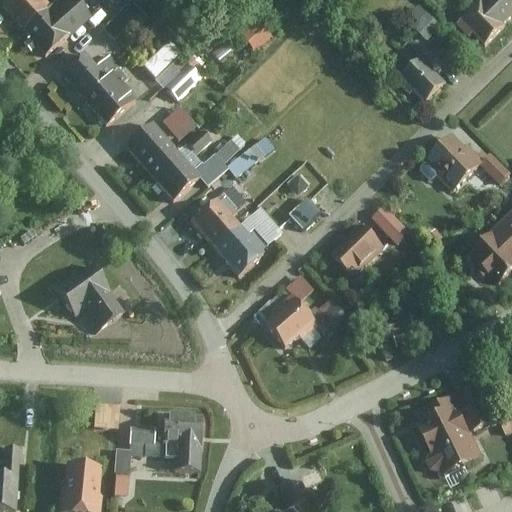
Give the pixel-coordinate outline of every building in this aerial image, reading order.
[(43,59),(91,21),(74,0),(71,0),(46,21),(29,0),(13,0),(3,9),(43,59)] [(478,49),(511,17),(511,0),(479,0),(454,24),(478,49)] [(122,46),(151,18),(136,2),(106,30),(122,46)] [(409,19),(431,42),(446,28),(424,5),(409,19)] [(245,33),(256,52),(277,39),(265,20),(245,33)] [(166,90),(182,77),(173,65),(186,56),(176,43),(147,65),(166,90)] [(97,126),(123,104),(105,83),(118,72),(106,58),(94,69),(82,54),(55,76),(97,126)] [(420,111),(444,87),(416,58),(392,83),(420,111)] [(186,102),(203,74),(194,68),(177,96),(186,102)] [(167,123),(183,141),(200,127),(185,108),(167,123)] [(167,208),(195,183),(184,171),(171,156),(148,131),(120,156),(167,208)] [(212,146),(199,132),(171,156),(184,171),(212,146)] [(230,167),(243,147),(233,140),(219,160),(230,167)] [(478,171),(452,141),(419,171),(445,200),(478,171)] [(313,231),(328,217),(312,198),(296,212),(313,231)] [(259,256),(214,203),(184,228),(229,281),(259,256)] [(511,278),(511,212),(462,264),(494,296),(511,278)] [(409,238),(385,215),(371,229),(395,253),(409,238)] [(377,260),(352,232),(325,258),(350,285),(377,260)] [(124,317),(91,269),(77,279),(74,275),(54,289),(75,320),(84,313),(98,334),(124,317)] [(307,324),(291,304),(253,333),(274,361),(297,343),(302,349),(343,317),(332,304),(307,324)] [(418,343),(413,318),(371,326),(374,341),(393,337),(395,348),(418,343)] [(474,400),(408,431),(435,489),(485,465),(471,435),(487,427),(474,400)] [(204,479),(206,420),(152,417),(151,432),(123,430),(122,446),(172,449),(171,477),(204,479)] [(0,511),(17,511),(19,454),(2,453),(2,483),(0,482),(0,511)] [(129,460),(113,457),(110,478),(126,480),(129,460)] [(98,511),(102,470),(66,468),(63,511),(98,511)] [(304,500),(294,481),(277,490),(287,509),(304,500)]
